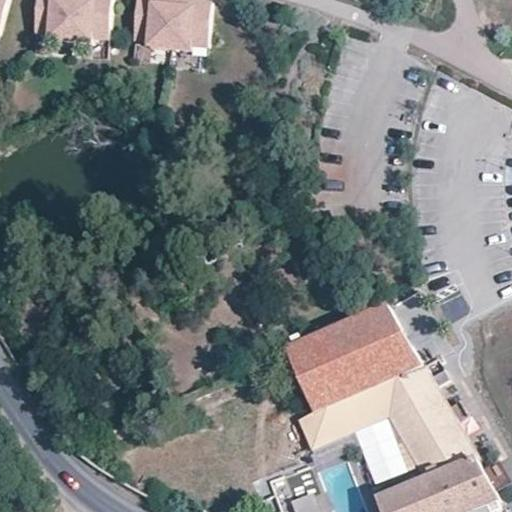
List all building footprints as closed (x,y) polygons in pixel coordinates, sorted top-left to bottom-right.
[(0,0),(0,22),(5,24),(12,0),(0,0)] [(39,0),(38,22),(54,24),(53,37),(53,43),(74,44),(76,0),(39,0)] [(112,28),(114,0),(76,0),(74,44),(95,46),(95,40),(96,27),(112,28)] [(158,0),(141,0),(138,29),(154,31),(153,44),(153,50),(174,51),(178,0),(167,0),(167,2),(158,1),(158,0)] [(213,36),(216,0),(210,0),(198,0),(198,5),(189,4),(189,0),(178,0),(174,51),(195,53),(195,48),(197,35),(213,36)] [(53,37),(54,24),(38,22),(37,36),(53,37)] [(112,28),(96,27),(95,40),(111,41),(112,28)] [(153,44),(154,31),(138,29),(137,42),(153,44)] [(213,36),(197,35),(195,48),(212,49),(213,36)] [(440,393),(391,309),(291,353),(320,417),(377,394),(389,415),(440,393)] [(440,393),(389,415),(392,419),(420,467),(428,482),(479,460),(466,438),(460,427),(451,411),(440,393)] [(347,439),(392,419),(389,415),(377,394),(320,417),(302,423),(315,453),(347,439)] [(473,419),(464,403),(451,411),(460,427),(473,419)] [(143,431),(138,419),(116,429),(121,441),(143,431)] [(392,419),(347,439),(370,489),(420,467),(392,419)] [(487,511),(494,509),(505,504),(499,494),(487,473),(479,460),(428,482),(420,485),(392,497),(382,501),(386,511),(487,511)] [(511,486),(511,480),(502,464),(487,473),(499,494),(511,486)] [(392,497),(420,485),(417,478),(390,490),(392,497)] [(322,511),(316,494),(294,503),(297,511),(322,511)]
